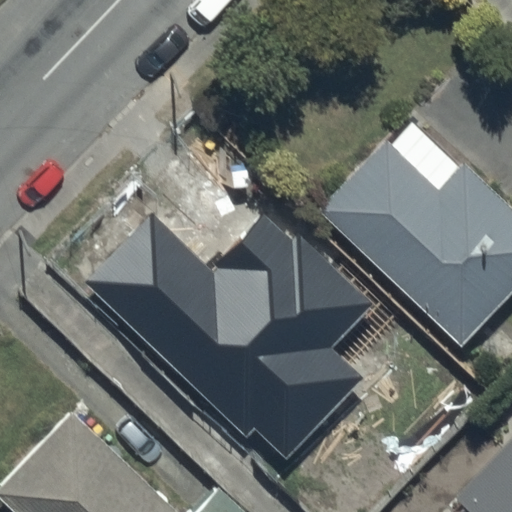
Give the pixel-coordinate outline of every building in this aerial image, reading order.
[(388,145),(382,139),(313,215),(459,348),(511,289),(511,212),(461,166),(456,170),(407,125),(388,145)] [(348,371),(239,264),(157,347),(266,455),(272,448),(292,468),(336,424),(316,404),(348,371)] [(173,511),(68,413),(0,485),(0,504),(8,511),(173,511)] [(511,511),(511,435),(450,499),(464,511),(511,511)] [(239,511),(216,488),(192,511),(239,511)]
